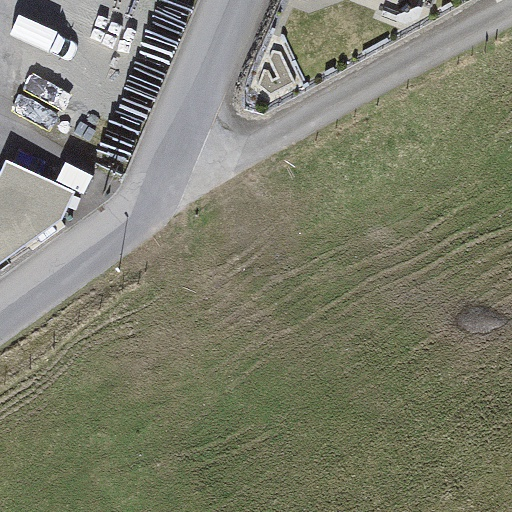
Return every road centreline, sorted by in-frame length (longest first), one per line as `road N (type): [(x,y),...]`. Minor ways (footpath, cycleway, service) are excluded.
road 1 (residential): [(0,323),(116,243),(182,155),(246,0)]
road 2 (track): [(182,155),(232,171),(511,17)]
